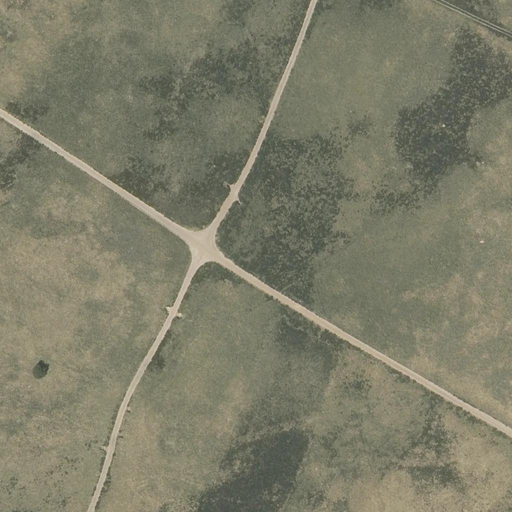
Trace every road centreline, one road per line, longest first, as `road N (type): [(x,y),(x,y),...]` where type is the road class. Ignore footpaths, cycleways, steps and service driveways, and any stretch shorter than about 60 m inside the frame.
road 1 (track): [(0,114),(257,284),(511,435)]
road 2 (track): [(89,511),(125,401),(253,156),(313,0)]
